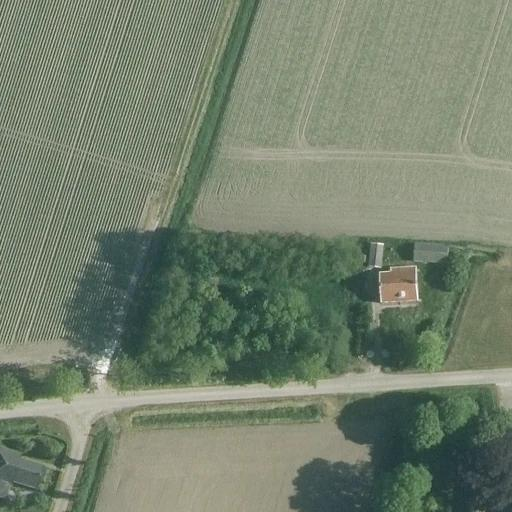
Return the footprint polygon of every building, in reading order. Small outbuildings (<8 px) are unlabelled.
[(413,263),(447,265),(448,246),(414,244),(413,263)] [(368,269),(382,271),(384,246),(371,245),(368,269)] [(380,275),(381,303),(418,301),(416,268),(391,270),(391,274),(380,275)] [(511,511),(511,431),(492,511),(511,511)] [(11,488),(12,483),(35,490),(42,468),(19,461),(21,456),(0,449),(0,498),(5,500),(9,487),(11,488)]
